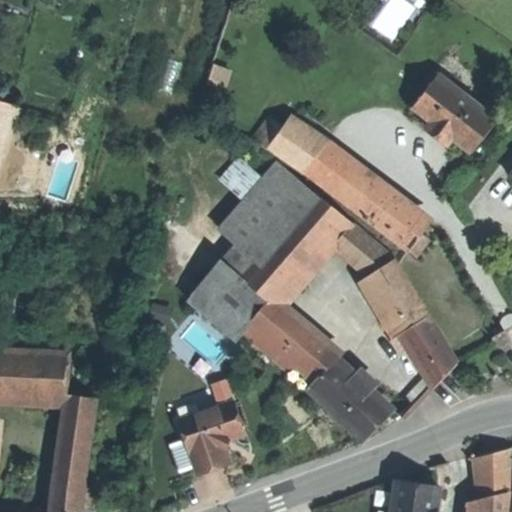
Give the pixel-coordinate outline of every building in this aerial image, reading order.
[(440,75),(415,107),(472,152),(497,119),(440,75)] [(10,104),(0,100),(0,164),(18,107),(10,104)] [(305,109),(294,122),(324,145),(335,131),(305,109)] [(294,122),(291,120),(282,131),(268,149),(305,175),(307,172),(326,147),(324,145),(294,122)] [(282,131),(271,122),(256,141),(268,149),(282,131)] [(326,147),(307,172),(336,195),(356,169),(326,147)] [(277,166),(218,233),(249,261),(308,193),(277,166)] [(356,169),(336,195),(384,231),(403,206),(356,169)] [(112,177),(95,172),(89,191),(107,196),(112,177)] [(249,261),(237,274),(262,295),(269,301),(279,309),(280,308),(334,247),(353,224),(311,189),(308,193),(249,261)] [(414,214),(403,206),(384,231),(396,240),(414,214)] [(428,224),(414,214),(396,240),(408,250),(409,249),(422,232),(428,224)] [(353,224),(334,247),(368,277),(395,260),(353,224)] [(430,239),(422,232),(409,249),(417,256),(430,239)] [(395,260),(368,277),(403,333),(430,317),(395,260)] [(251,324),(261,310),(254,304),(262,295),(237,274),(221,261),(190,300),(239,339),(244,332),(251,324)] [(269,301),(262,295),(254,304),(261,310),(269,301)] [(251,324),(317,381),(339,358),(280,308),(279,309),(269,301),(261,310),(251,324)] [(403,333),(402,334),(434,387),(445,376),(458,363),(430,317),(403,333)] [(251,324),(244,332),(306,386),(313,378),(316,382),(317,381),(251,324)] [(68,354),(0,350),(0,401),(64,404),(68,354)] [(316,382),(309,389),(365,441),(395,411),(339,358),(317,381),(316,382)] [(313,378),(306,386),(309,389),(316,382),(313,378)] [(97,399),(71,395),(55,511),(82,511),(83,504),(85,487),(97,399)] [(236,401),(181,419),(198,474),(218,467),(233,463),(227,446),(228,441),(246,435),(236,401)] [(511,453),(511,449),(476,459),(480,500),(510,493),(511,453)] [(419,484),(397,481),(392,511),(435,511),(439,487),(419,484)] [(99,491),(85,487),(83,504),(97,507),(99,491)] [(507,511),(510,493),(480,500),(478,511),(507,511)]
